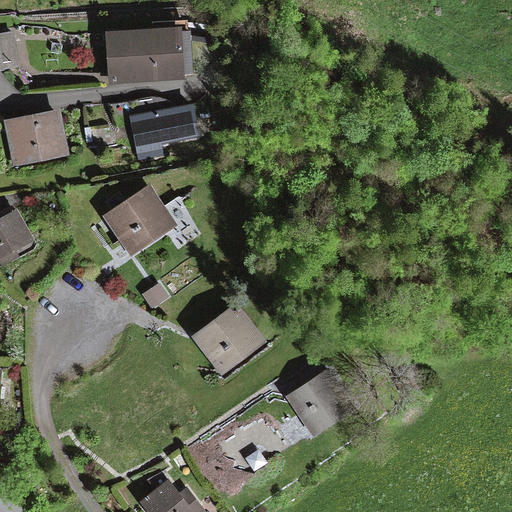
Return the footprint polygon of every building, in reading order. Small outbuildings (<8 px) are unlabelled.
[(184,33),(109,37),(112,86),(186,82),(184,33)] [(0,72),(22,68),(15,34),(0,37),(0,72)] [(193,107),(131,121),(141,164),(203,150),(193,107)] [(62,113),(6,123),(14,168),(70,158),(62,113)] [(179,226),(150,187),(107,219),(135,258),(179,226)] [(41,248),(21,212),(0,224),(0,270),(0,271),(41,248)] [(238,304),(192,338),(220,377),(267,344),(238,304)] [(356,407),(330,369),(288,396),(313,435),(356,407)] [(146,511),(200,511),(205,509),(187,485),(181,490),(170,478),(139,503),(146,511)]
